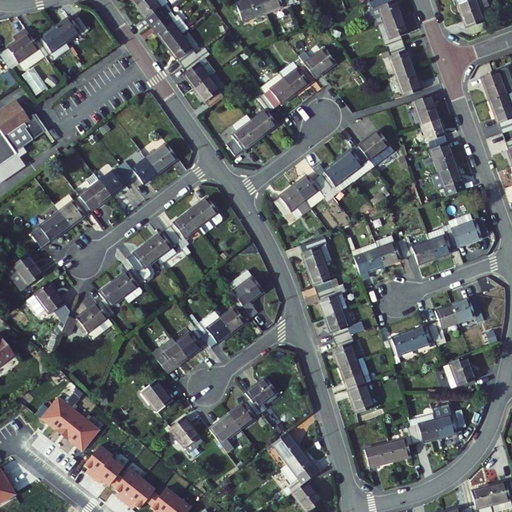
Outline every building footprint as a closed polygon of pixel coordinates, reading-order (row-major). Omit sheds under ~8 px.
[(174,9),(167,0),(158,0),(148,8),(159,21),(160,20),(164,26),(179,15),(184,11),(180,6),(174,9)] [(269,0),(268,1),(274,19),(298,11),(295,4),(293,0),(269,0)] [(396,5),(393,0),(387,0),(371,6),(374,13),(372,14),(378,29),(386,26),(403,20),(397,5),(396,5)] [(467,26),(485,20),(481,8),(491,4),(489,0),(466,0),(459,3),(467,26)] [(274,19),(268,1),(244,10),(251,28),(274,19)] [(77,14),(62,24),(74,40),(88,30),(91,34),(97,30),(87,15),(80,19),(77,14)] [(183,21),(179,15),(164,26),(169,32),(167,33),(178,46),(194,35),(200,30),(189,16),(183,21)] [(409,37),(403,20),(386,26),(392,43),(385,46),(388,53),(404,47),(401,39),(409,37)] [(488,27),(485,20),(469,25),(472,33),(488,27)] [(49,35),(42,40),(47,47),(57,61),(64,56),(60,49),(74,40),(62,24),(48,34),(49,35)] [(42,40),(34,28),(27,32),(30,36),(15,47),(26,62),(47,47),(42,40)] [(208,54),(194,35),(178,46),(188,60),(189,59),(194,65),(206,56),(208,54)] [(74,40),(60,49),(64,56),(78,47),(74,40)] [(16,69),(26,62),(15,47),(6,53),(16,69)] [(407,54),(404,47),(388,53),(397,76),(415,69),(409,53),(407,54)] [(329,48),(309,63),(320,76),(321,78),(340,64),(329,48)] [(194,74),(204,87),(221,75),(206,56),(194,65),(198,70),(194,74)] [(309,63),(289,78),(301,93),(314,83),(313,81),(320,76),(309,63)] [(423,92),(415,69),(397,76),(405,98),(423,92)] [(506,94),(497,70),(479,77),(488,100),(506,94)] [(221,75),(204,87),(214,101),(216,100),(220,107),(236,95),(221,75)] [(270,93),(280,106),(286,102),(287,104),(301,93),(289,78),(270,93)] [(511,91),(506,94),(488,100),(494,117),(496,116),(502,134),(511,130),(511,111),(511,110),(511,109),(511,91)] [(271,109),(259,118),(271,134),(284,124),(274,111),(280,106),(270,93),(263,98),(271,109)] [(414,104),(423,126),(441,119),(435,103),(433,104),(430,97),(414,104)] [(0,133),(29,113),(20,99),(0,112),(0,133)] [(242,121),(246,127),(240,133),(252,148),(271,134),(259,118),(254,112),(242,121)] [(0,133),(0,166),(20,153),(9,136),(29,122),(32,126),(30,127),(37,139),(49,131),(37,113),(32,117),(29,113),(0,133)] [(423,126),(431,149),(448,143),(445,136),(447,136),(441,119),(423,126)] [(364,146),(380,168),(401,152),(384,130),(363,145),(364,146)] [(33,149),(38,156),(55,142),(50,136),(33,149)] [(175,139),(161,149),(176,163),(187,154),(175,139)] [(431,149),(440,172),(458,165),(450,142),(448,143),(431,149)] [(359,149),(344,160),(356,175),(370,165),(375,172),(380,168),(364,146),(360,149),(359,149)] [(161,149),(154,154),(166,170),(176,163),(161,149)] [(154,154),(141,164),(135,156),(128,161),(139,175),(145,170),(151,180),(166,170),(154,154)] [(320,168),(326,176),(337,191),(342,197),(349,191),(344,185),(356,175),(344,160),(332,170),(326,163),(320,168)] [(128,161),(108,176),(120,192),(134,181),(133,179),(139,175),(128,161)] [(370,165),(356,175),(361,182),(375,172),(370,165)] [(449,197),(466,191),(463,183),(465,182),(458,165),(440,172),(449,197)] [(108,176),(104,171),(95,177),(99,183),(88,192),(98,205),(104,201),(106,203),(120,192),(108,176)] [(314,174),(301,185),(314,200),(327,190),(331,195),(333,198),(336,202),(342,197),(337,191),(326,176),(325,176),(319,180),(314,174)] [(349,191),(361,182),(356,175),(344,185),(349,191)] [(286,203),(297,218),(300,222),(319,207),(314,200),(301,185),(288,195),(283,199),(286,203)] [(319,207),(320,208),(333,198),(331,195),(327,190),(314,200),(319,207)] [(68,207),(80,222),(93,212),(92,210),(98,205),(88,192),(68,207)] [(195,208),(208,224),(228,209),(216,193),(195,208)] [(80,222),(68,207),(48,223),(59,238),(80,222)] [(208,224),(195,208),(181,219),(182,220),(176,224),(188,239),(208,224)] [(478,219),(455,228),(461,245),(462,247),(485,239),(478,219)] [(181,244),(188,239),(176,224),(170,229),(169,228),(155,238),(168,254),(173,261),(187,251),(181,244)] [(449,235),(433,241),(439,259),(456,253),(454,248),(461,245),(455,228),(448,231),(449,235)] [(433,241),(418,246),(414,235),(407,238),(412,254),(419,251),(424,264),(439,259),(433,241)] [(312,249),(319,266),(336,260),(327,236),(315,241),(312,242),(314,249),(312,249)] [(168,254),(155,238),(135,253),(143,264),(154,278),(155,279),(160,275),(164,271),(162,266),(158,261),(168,254)] [(406,256),(412,254),(407,238),(384,246),(390,264),(406,258),(406,256)] [(360,251),(361,255),(384,246),(382,241),(360,249),(360,251)] [(390,264),(384,246),(361,255),(369,274),(370,276),(377,274),(376,269),(390,264)] [(50,269),(35,250),(14,266),(29,286),(50,269)] [(326,282),(329,289),(344,283),(336,260),(319,266),(325,283),(326,282)] [(136,266),(122,278),(134,293),(154,278),(143,264),(138,268),(136,266)] [(252,301),(254,303),(273,287),(255,264),(242,275),(248,282),(241,287),(252,301)] [(241,287),(248,282),(242,275),(235,280),(241,287)] [(112,295),(106,300),(118,314),(124,310),(119,304),(134,293),(122,278),(107,289),(112,295)] [(73,299),(58,279),(43,291),(55,306),(58,310),(63,307),(74,321),(77,313),(79,308),(72,299),(73,299)] [(330,297),(337,314),(353,307),(344,283),(329,289),(332,296),(330,297)] [(256,318),(247,306),(252,301),(241,287),(236,292),(245,302),(230,314),(242,329),(256,318)] [(43,291),(35,297),(47,312),(55,306),(43,291)] [(473,296),(457,302),(464,321),(478,315),(480,321),(489,318),(480,296),(474,298),(473,296)] [(106,300),(106,299),(86,314),(97,329),(98,329),(118,314),(106,300)] [(446,320),(439,323),(445,339),(452,336),(448,326),(464,321),(457,302),(441,308),(446,320)] [(367,321),(361,304),(353,307),(359,323),(367,321)] [(359,323),(353,307),(337,314),(345,337),(362,331),(370,328),(367,321),(359,323)] [(74,321),(71,326),(79,330),(85,316),(77,313),(74,321)] [(118,314),(98,329),(103,335),(122,320),(118,314)] [(216,337),(221,345),(229,339),(242,329),(230,314),(217,324),(213,318),(205,324),(216,337)] [(431,323),(415,329),(422,348),(445,339),(439,323),(432,325),(431,323)] [(186,339),(198,354),(212,343),(211,341),(216,337),(205,324),(186,339)] [(400,337),(393,340),(395,346),(399,356),(422,348),(415,329),(400,335),(400,337)] [(343,345),(350,364),(367,357),(361,340),(364,339),(362,331),(345,337),(348,343),(343,345)] [(0,369),(21,354),(5,333),(0,336),(0,369)] [(166,355),(176,368),(182,364),(183,365),(198,354),(186,339),(171,350),(167,345),(161,349),(166,355)] [(357,379),(360,386),(375,380),(373,373),(380,370),(374,354),(367,357),(350,364),(355,380),(357,379)] [(483,377),(474,354),(456,360),(465,384),(483,377)] [(465,384),(456,360),(449,363),(458,387),(465,384)] [(255,387),(261,395),(271,409),(277,404),(273,399),(287,388),(275,372),(255,387)] [(148,387),(165,409),(179,396),(163,374),(148,387)] [(358,386),(367,410),(384,403),(375,380),(360,386),(358,386)] [(238,409),(251,425),(271,409),(261,395),(254,400),(253,398),(238,409)] [(78,408),(64,397),(48,419),(62,429),(78,408)] [(460,410),(443,414),(448,432),(465,428),(464,422),(471,420),(467,404),(459,406),(460,410)] [(92,418),(78,408),(62,429),(75,440),(92,418)] [(225,419),(227,421),(221,425),(232,439),(251,425),(238,409),(225,419)] [(209,433),(194,413),(179,424),(194,445),(209,433)] [(443,414),(419,421),(424,437),(431,435),(431,437),(448,432),(443,414)] [(106,429),(92,418),(75,440),(89,451),(106,429)] [(414,434),(397,438),(403,457),(420,453),(416,439),(424,437),(419,421),(411,423),(414,434)] [(299,427),(283,438),(300,460),(316,449),(299,427)] [(397,438),(373,445),(378,464),(403,457),(397,438)] [(326,463),(316,449),(300,460),(311,475),(300,483),(305,490),(321,478),(334,468),(329,461),(326,463)] [(110,484),(117,489),(133,468),(120,458),(106,476),(113,481),(110,484)] [(0,490),(18,479),(14,472),(10,475),(6,467),(0,471),(0,490)] [(140,485),(145,478),(133,468),(117,489),(123,494),(125,490),(132,495),(134,493),(140,485)] [(321,478),(305,490),(320,511),(336,499),(321,478)] [(22,485),(18,479),(0,490),(0,499),(4,507),(23,495),(19,488),(22,485)] [(511,480),(489,487),(494,505),(511,500),(511,480)] [(141,508),(146,511),(148,511),(164,492),(151,482),(145,489),(139,497),(137,500),(144,505),(141,508)] [(134,493),(136,495),(143,487),(140,485),(134,493)] [(143,487),(136,495),(139,497),(145,489),(143,487)] [(467,507),(468,511),(475,511),(475,510),(494,505),(489,487),(470,492),(474,505),(467,507)] [(175,503),(176,502),(164,492),(148,511),(168,511),(169,511),(175,503)] [(197,511),(200,510),(187,500),(181,507),(177,511),(197,511)] [(169,511),(170,511),(173,511),(178,505),(175,503),(169,511)]
